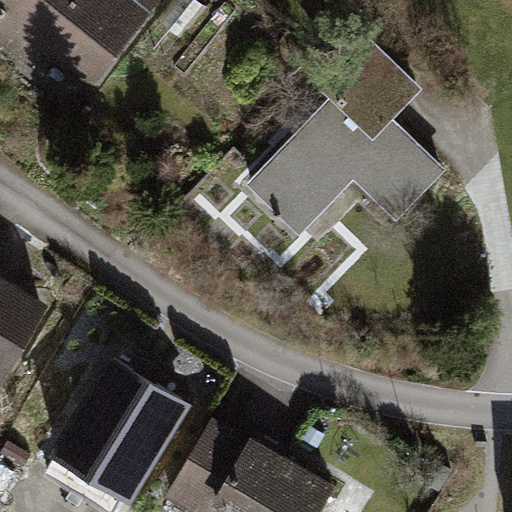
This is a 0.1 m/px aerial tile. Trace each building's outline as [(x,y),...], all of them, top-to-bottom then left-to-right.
[(0,0),(0,37),(26,58),(37,44),(85,81),(148,0),(0,0)] [(200,3),(196,0),(167,0),(154,16),(176,33),(200,3)] [(417,77),(367,30),(318,82),(328,92),(244,181),(295,228),(346,174),(391,216),(437,166),(382,115),(417,77)] [(0,357),(38,295),(0,271),(0,357)] [(142,372),(110,352),(36,470),(61,486),(103,511),(106,511),(179,395),(142,372)] [(238,430),(208,412),(162,491),(199,511),(203,511),(212,499),(234,511),(314,511),(331,483),(238,430)]
